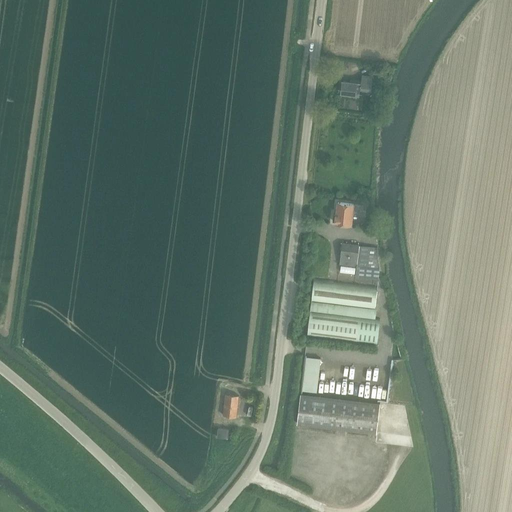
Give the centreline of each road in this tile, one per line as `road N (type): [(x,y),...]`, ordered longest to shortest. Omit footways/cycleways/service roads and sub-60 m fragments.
road 1 (unclassified): [(221,511),(251,477),(275,409),(322,0)]
road 2 (unclassified): [(157,511),(0,367)]
